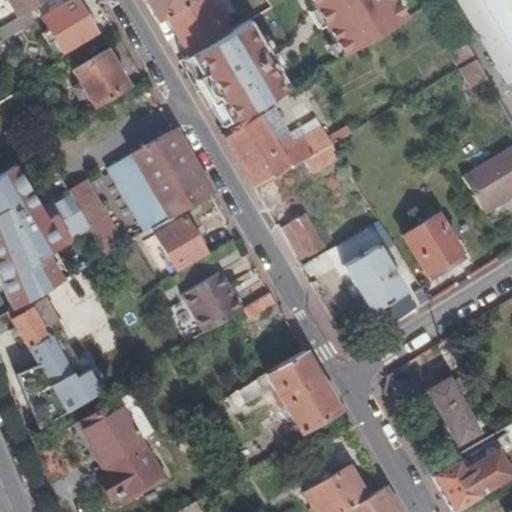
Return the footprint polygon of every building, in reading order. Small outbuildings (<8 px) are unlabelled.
[(6,0),(15,13),(24,8),(33,3),(37,0),(6,0)] [(37,0),(33,3),(39,13),(39,16),(45,26),(38,30),(45,41),(52,38),(60,49),(91,31),(73,0),(37,0)] [(161,13),(183,0),(142,0),(153,18),(161,13)] [(183,0),(161,13),(185,52),(224,29),(217,18),(221,15),(212,1),(208,3),(206,0),(183,0)] [(401,20),(391,0),(307,0),(333,52),(401,20)] [(511,0),(454,0),(502,82),(511,76),(511,0)] [(15,13),(0,21),(0,26),(4,34),(29,19),(24,8),(15,13)] [(276,27),(248,44),(268,79),(297,62),(276,27)] [(268,79),(248,44),(217,63),(237,98),(268,79)] [(104,48),(71,68),(78,81),(70,86),(75,96),(84,91),(92,102),(124,83),(104,48)] [(470,55),(454,65),(465,82),(481,73),(470,55)] [(254,111),(219,131),(251,186),(326,140),(317,126),(276,148),(254,111)] [(207,190),(170,126),(129,151),(166,214),(207,190)] [(251,186),(259,200),(335,155),(326,140),(251,186)] [(511,152),(506,143),(458,171),(478,205),(511,184),(511,152)] [(0,283),(13,304),(24,297),(66,273),(51,247),(82,228),(84,231),(88,228),(83,220),(71,198),(65,188),(35,205),(13,168),(0,176),(0,283)] [(104,250),(119,241),(81,178),(64,188),(65,188),(71,198),(83,220),(88,228),(92,236),(102,251),(104,250)] [(421,271),(457,250),(433,212),(399,232),(421,271)] [(180,213),(152,230),(173,266),(202,250),(180,213)] [(301,214),(276,227),(294,259),(318,244),(301,214)] [(340,262),(367,309),(400,289),(373,242),(340,262)] [(198,328),(237,305),(215,267),(176,290),(179,295),(198,328)] [(13,304),(0,283),(0,284),(9,306),(13,304)] [(24,297),(13,304),(9,306),(4,309),(24,344),(57,324),(42,296),(28,303),(24,297)] [(120,329),(107,306),(96,313),(109,335),(120,329)] [(421,387),(421,386),(443,374),(460,363),(442,335),(404,360),(421,387)] [(295,430),(334,407),(300,348),(261,371),(295,430)] [(455,372),(445,377),(455,393),(464,388),(455,372)] [(443,374),(421,386),(453,440),(475,427),(443,374)] [(235,389),(246,405),(264,394),(254,377),(235,389)] [(116,494),(154,473),(135,441),(110,400),(73,421),(92,454),(96,452),(104,467),(91,475),(106,500),(116,494)] [(442,456),(424,466),(448,508),(511,470),(511,440),(509,436),(511,434),(511,425),(499,433),(446,463),(442,456)] [(225,451),(234,467),(271,446),(262,429),(225,451)] [(299,491),(310,511),(330,511),(361,494),(343,465),(299,491)] [(154,473),(116,494),(120,499),(157,478),(154,473)] [(395,511),(379,483),(361,494),(330,511),(395,511)] [(197,511),(191,499),(168,511),(197,511)]
